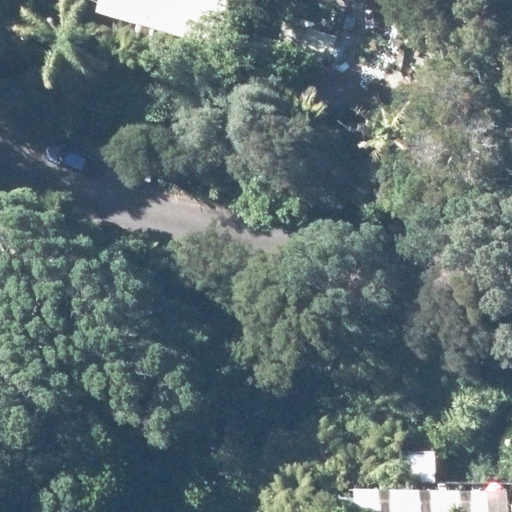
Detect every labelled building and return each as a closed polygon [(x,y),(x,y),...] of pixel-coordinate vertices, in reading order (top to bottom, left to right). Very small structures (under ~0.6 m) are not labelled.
[(108,0),(102,21),(223,57),(239,5),(261,12),(264,0),(108,0)] [(278,61),(332,76),(341,40),(289,26),(278,61)] [(150,155),(97,123),(48,202),(101,235),(150,155)] [(476,484),(508,484),(509,434),(477,433),(476,484)] [(500,511),(501,490),(367,487),(366,511),(500,511)]
